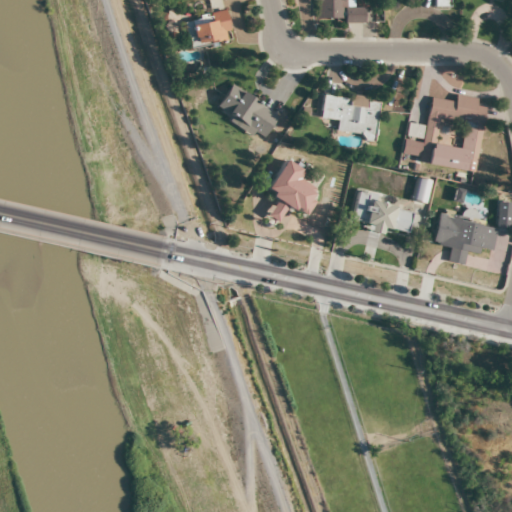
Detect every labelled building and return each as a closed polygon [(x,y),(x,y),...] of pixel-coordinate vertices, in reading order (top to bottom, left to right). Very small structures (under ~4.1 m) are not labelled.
[(317,23),(363,23),(363,4),(353,4),(352,0),(310,0),(310,2),(317,2),(317,23)] [(189,50),(231,43),(226,11),(184,18),(189,50)] [(263,136),(277,115),(230,84),(213,111),(251,136),(255,130),(263,136)] [(373,139),(379,101),(322,92),(318,118),(337,121),(336,133),(373,139)] [(429,98),(425,126),(406,123),(400,161),(474,172),(484,108),(475,106),(476,98),(454,95),(453,102),(429,98)] [(263,191),(275,198),(264,217),(276,224),(285,207),(304,218),(316,198),(311,194),(314,189),(301,181),(306,173),(282,159),(263,191)] [(376,194),(356,190),(350,219),(370,223),(368,234),(380,236),(382,228),(406,233),(411,212),(374,204),(376,194)] [(490,253),(495,227),(504,228),(509,228),(508,215),(510,203),(502,202),(497,202),(493,228),(476,225),(474,212),(473,212),(452,214),(442,212),(437,213),(431,245),(446,247),(447,263),(463,265),(465,253),(470,254),(488,252),(490,253)]
